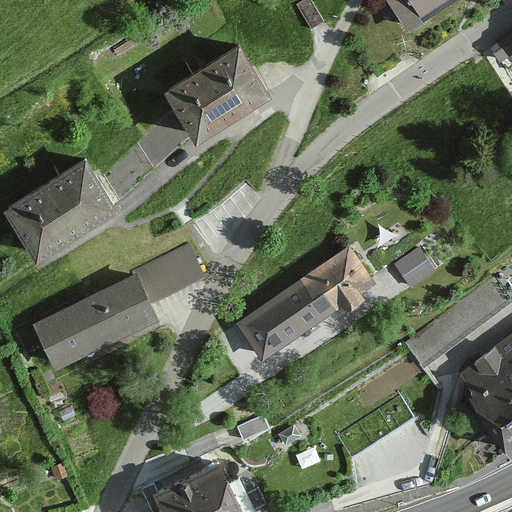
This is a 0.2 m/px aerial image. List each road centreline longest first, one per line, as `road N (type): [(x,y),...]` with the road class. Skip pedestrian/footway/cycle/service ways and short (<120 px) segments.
road 1 (residential): [(115,511),(221,274),(282,163),(511,16)]
road 2 (track): [(282,163),(363,0)]
